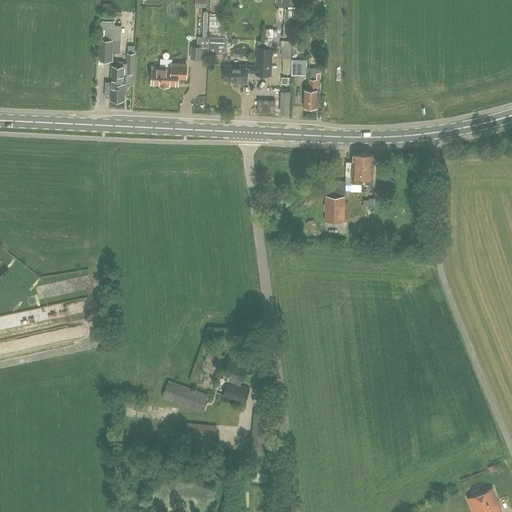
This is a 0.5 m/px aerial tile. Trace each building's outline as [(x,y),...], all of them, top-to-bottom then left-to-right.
[(304,8),(293,8),(293,18),(304,18),(304,8)] [(114,39),(114,26),(114,24),(99,23),(97,60),(113,61),(113,60),(113,52),(114,39)] [(225,38),(209,37),(208,57),(224,58),(225,38)] [(257,47),(258,47),(257,65),(233,64),(233,65),(226,65),(225,79),(232,80),(232,83),(237,83),(237,82),(247,82),(248,71),(257,72),(256,74),(271,74),(273,47),(272,47),(272,40),(258,40),(257,47)] [(291,73),(291,40),(280,40),(280,48),(281,48),(281,57),(283,57),(282,73),(291,73)] [(202,46),(191,45),(190,59),(201,59),(202,46)] [(134,74),(135,53),(126,52),(126,68),(126,73),(134,74)] [(307,74),(307,59),(292,59),(292,74),(307,74)] [(168,86),(168,84),(177,84),(178,77),(186,77),(186,64),(172,64),(172,68),(153,67),(152,83),(161,83),(161,85),(168,86)] [(113,67),(112,82),(106,82),(105,97),(111,98),(124,99),(125,93),(127,93),(128,83),(134,84),(134,74),(126,73),(126,68),(124,68),(123,68),(113,67)] [(317,105),(320,105),(320,71),(309,71),(309,88),(304,88),(304,105),(317,105)] [(363,183),(364,153),(353,152),(352,161),(346,160),(346,174),(352,175),(352,182),(363,183)] [(364,153),(363,183),(373,183),(373,176),(374,153),(364,153)] [(324,220),(345,220),(346,180),(326,179),(326,195),(325,195),(324,220)] [(245,402),(250,388),(240,385),(242,380),(243,380),(249,365),(230,358),(224,373),(231,376),(229,381),(224,395),(245,402)] [(202,411),(208,395),(168,380),(162,396),(202,411)] [(215,449),(217,425),(185,422),(183,446),(215,449)] [(473,511),(502,511),(492,487),(467,497),(473,511)]
